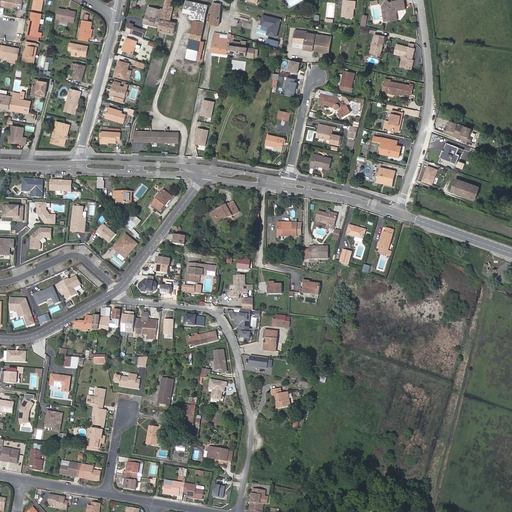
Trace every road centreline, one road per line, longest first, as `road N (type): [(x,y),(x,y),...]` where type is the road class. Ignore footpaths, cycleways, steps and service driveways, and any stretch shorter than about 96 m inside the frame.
road 1 (residential): [(239,511),(253,426),(232,338),(214,311),(136,302),(117,291)]
road 2 (residential): [(398,212),(430,94),(420,0)]
road 3 (tertiary): [(0,164),(202,176)]
road 4 (residential): [(79,162),(116,18)]
road 5 (residential): [(117,291),(202,176)]
road 6 (residential): [(117,291),(73,254),(0,282)]
road 7 (residential): [(0,339),(34,337),(117,291)]
road 8 (tertiary): [(203,167),(79,162)]
road 9 (tertiary): [(511,252),(398,212)]
